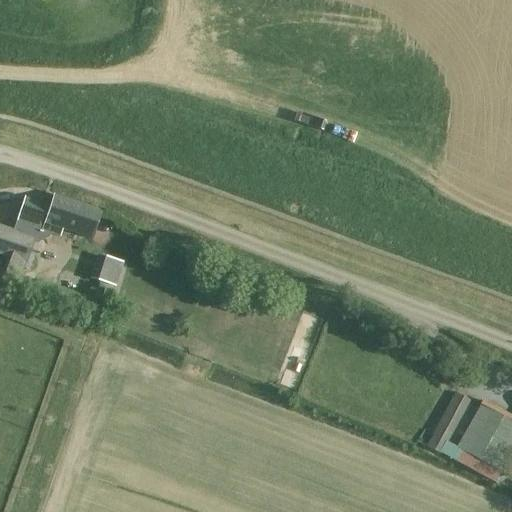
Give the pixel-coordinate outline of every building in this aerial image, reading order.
[(15,222),(12,233),(33,240),(33,242),(37,244),(48,238),(49,234),(59,237),(62,230),(92,240),(101,211),(53,195),(49,207),(23,198),(15,222)] [(12,233),(0,228),(0,254),(8,257),(0,278),(0,280),(17,286),(25,263),(26,263),(33,242),(33,240),(12,233)] [(97,255),(89,279),(116,288),(124,263),(97,255)] [(432,367),(462,383),(468,370),(438,354),(432,367)] [(469,400),(456,394),(427,448),(440,455),(469,400)] [(511,417),(485,403),(458,449),(501,473),(503,475),(511,458),(511,417)] [(452,459),(476,473),(495,483),(497,481),(501,473),(458,449),(452,459)]
